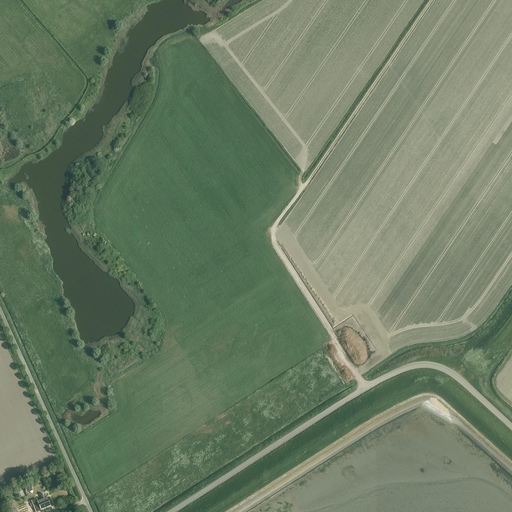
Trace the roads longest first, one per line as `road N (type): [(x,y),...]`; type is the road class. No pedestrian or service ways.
road 1 (unclassified): [(171,511),(363,388),(414,364),(440,366),(511,427)]
road 2 (unclassified): [(90,511),(0,305)]
